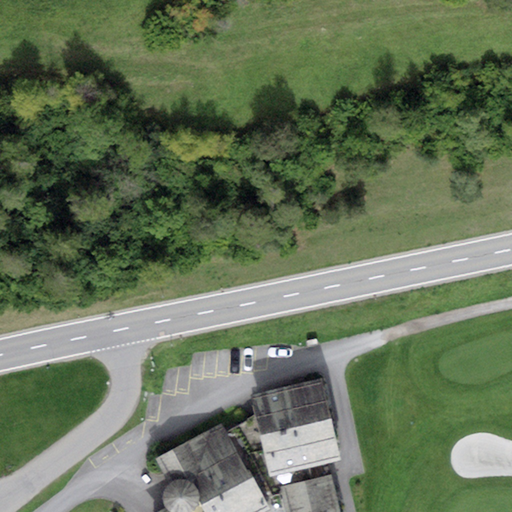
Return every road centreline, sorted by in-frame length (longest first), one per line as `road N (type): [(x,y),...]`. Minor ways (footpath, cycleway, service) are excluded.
road 1 (secondary): [(0,356),(511,250)]
road 2 (track): [(511,316),(347,359)]
